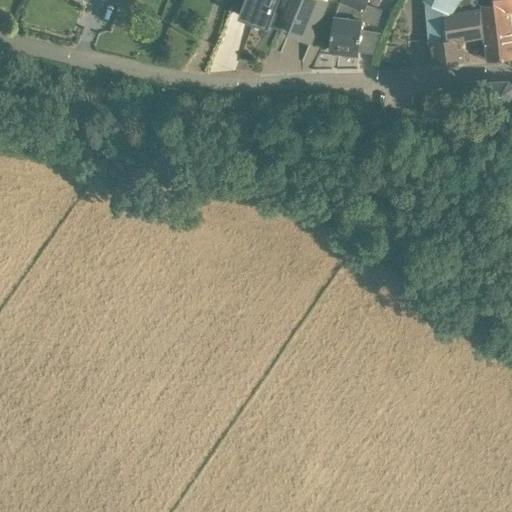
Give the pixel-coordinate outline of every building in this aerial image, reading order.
[(253,21),(254,21),(254,22),(269,27),(279,2),(279,0),(235,0),(232,9),(241,12),(239,16),(253,21)] [(288,32),(310,41),(311,42),(328,1),(325,0),(290,0),(284,18),(293,22),(288,32)] [(340,0),(335,13),(331,50),(358,53),(364,10),(367,0),(340,0)] [(511,0),(479,0),(482,14),(485,38),(489,64),(511,61),(511,33),(509,12),(511,11),(511,0)] [(444,36),(431,38),(434,66),(464,63),(459,38),(483,34),(479,14),(441,21),(444,36)] [(486,93),(486,100),(485,101),(487,102),(488,102),(490,103),(490,104),(491,105),(491,104),(510,103),(510,104),(511,102),(511,100),(511,83),(511,84),(510,82),(509,80),(508,81),(490,81),(489,81),(488,82),(488,83),(487,85),(486,85),(485,86),(485,87),(486,93)]
